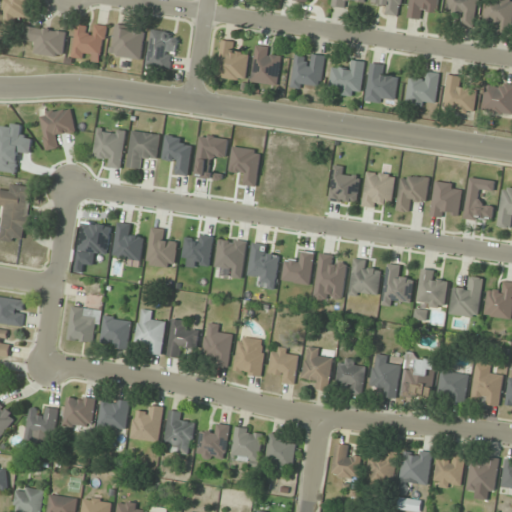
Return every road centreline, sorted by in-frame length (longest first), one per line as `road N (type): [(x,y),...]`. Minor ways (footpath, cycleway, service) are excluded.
road 1 (residential): [(0,91),(69,88),(511,151)]
road 2 (residential): [(48,363),(320,417),(511,433)]
road 3 (residential): [(74,185),(511,255)]
road 4 (residential): [(102,0),(511,61)]
road 5 (residential): [(48,363),(74,185)]
